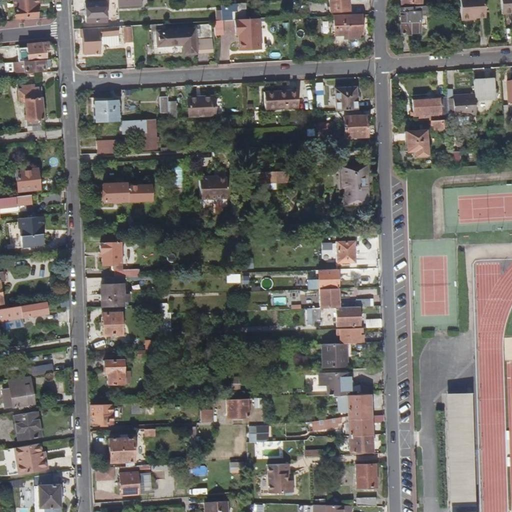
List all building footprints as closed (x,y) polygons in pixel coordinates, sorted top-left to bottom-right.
[(36,16),(35,5),(38,5),(37,0),(12,0),(15,18),(36,16)] [(103,3),(102,0),(79,0),(80,5),(84,4),(85,22),(104,20),(103,3)] [(347,10),(346,0),(327,0),(328,11),(347,10)] [(486,18),(485,0),(460,0),(461,4),(462,21),(473,21),(473,19),(486,18)] [(511,0),(501,0),(503,14),(511,13),(511,0)] [(232,20),(231,7),(234,7),(234,4),(218,5),(219,20),(232,20)] [(421,32),(420,15),(427,15),(426,6),(401,8),(402,35),(411,35),(411,33),(421,32)] [(362,33),(361,14),(334,16),(335,35),(343,34),(362,33)] [(260,49),(258,18),(234,19),(235,35),(238,35),(239,51),(260,49)] [(211,39),(210,24),(194,25),(194,29),(150,32),(152,56),(195,54),(195,40),(211,39)] [(118,42),(117,27),(105,27),(78,29),(79,41),(82,41),(83,54),(96,53),(96,44),(98,44),(106,44),(108,46),(115,46),(116,47),(118,47),(119,46),(119,42),(118,42)] [(131,42),(131,27),(123,28),(124,43),(131,42)] [(212,53),(211,39),(195,40),(195,54),(212,53)] [(44,57),(43,48),(46,48),(46,42),(25,45),(25,48),(16,49),(17,62),(27,61),(27,58),(39,57),(44,57)] [(48,67),(47,60),(39,60),(27,61),(17,62),(13,63),(14,71),(23,70),(23,71),(42,70),(42,68),(48,67)] [(495,99),(494,81),(473,82),(474,94),(475,100),(495,99)] [(322,107),(321,85),(313,86),(315,108),(322,107)] [(43,131),(39,89),(30,90),(30,86),(17,88),(19,103),(25,103),(28,133),(43,131)] [(356,110),(355,88),(333,89),(334,111),(356,110)] [(296,107),(295,91),(263,92),(263,108),(296,107)] [(453,98),(447,98),(448,114),(454,114),(454,116),(476,115),(475,100),(474,94),(453,96),(453,98)] [(447,98),(447,96),(413,98),(414,115),(419,115),(419,122),(432,121),(448,120),(448,114),(447,98)] [(166,112),(166,102),(166,97),(157,98),(158,112),(166,112)] [(212,117),(212,97),(186,98),(187,118),(212,117)] [(117,121),(116,98),(92,99),(93,122),(117,121)] [(174,119),(173,102),(166,102),(166,112),(167,119),(174,119)] [(137,111),(136,103),(126,104),(126,112),(137,111)] [(365,116),(342,118),(342,138),(366,137),(365,116)] [(138,150),(156,149),(154,120),(121,121),(122,134),(137,134),(138,150)] [(449,126),(448,120),(432,121),(433,129),(444,128),(444,127),(449,126)] [(331,121),(317,122),(317,135),(331,135),(331,121)] [(62,140),(61,130),(44,131),(45,142),(62,140)] [(427,156),(426,131),(406,133),(408,157),(427,156)] [(96,142),(97,154),(109,154),(108,141),(96,142)] [(460,167),(459,152),(450,153),(451,168),(460,167)] [(291,181),(291,172),(264,173),(264,167),(249,167),(250,183),(291,181)] [(367,203),(365,168),(340,169),(341,187),(343,186),(344,205),(367,203)] [(39,190),(37,170),(15,173),(18,193),(39,190)] [(226,199),(225,179),(217,179),(210,179),(210,177),(199,177),(200,199),(226,199)] [(149,199),(149,186),(125,186),(125,184),(101,185),(101,200),(149,199)] [(20,206),(31,205),(30,196),(0,199),(0,214),(20,212),(20,206)] [(42,216),(17,219),(19,229),(20,229),(22,248),(44,246),(42,234),(41,234),(40,228),(42,228),(43,228),(42,216)] [(100,241),(99,230),(84,230),(84,242),(99,241),(100,241)] [(120,270),(119,241),(100,241),(99,241),(99,252),(101,252),(101,260),(103,262),(111,262),(111,277),(140,276),(139,269),(120,270)] [(353,263),(352,243),(334,243),(334,263),(353,263)] [(337,288),(337,270),(316,271),(317,289),(337,288)] [(129,305),(129,295),(123,295),(123,283),(100,284),(101,306),(129,305)] [(338,308),(337,288),(317,289),(318,309),(334,308),(338,308)] [(369,307),(368,299),(355,300),(355,308),(357,307),(369,307)] [(23,318),(47,314),(45,302),(0,309),(0,322),(3,322),(23,318)] [(158,304),(158,332),(168,332),(168,304),(158,304)] [(357,327),(357,307),(355,308),(338,308),(334,308),(335,327),(357,327)] [(306,309),(307,326),(318,325),(318,309),(306,309)] [(120,333),(120,312),(101,312),(102,334),(120,333)] [(24,327),(23,318),(3,322),(4,331),(24,327)] [(361,343),(361,337),(360,337),(359,331),(335,331),(335,338),(339,338),(339,344),(344,344),(361,343)] [(345,365),(344,344),(339,344),(321,344),(321,366),(345,365)] [(124,386),(123,363),(102,364),(103,377),(107,376),(107,387),(124,386)] [(52,373),(51,366),(28,370),(30,376),(52,373)] [(349,395),(348,372),(318,373),(318,385),(326,385),(326,396),(337,395),(346,395),(349,395)] [(34,404),(28,377),(8,380),(9,389),(13,408),(19,407),(20,410),(29,409),(28,405),(34,404)] [(240,391),(240,377),(229,377),(229,391),(240,391)] [(13,408),(9,389),(3,390),(7,409),(13,408)] [(476,506),(471,392),(449,393),(454,506),(476,506)] [(369,416),(368,394),(349,395),(346,395),(347,413),(347,417),(369,416)] [(347,413),(346,395),(337,395),(337,413),(347,413)] [(247,417),(246,398),(226,399),(227,418),(247,417)] [(111,423),(110,403),(90,404),(91,424),(111,423)] [(199,423),(211,423),(211,410),(200,410),(199,423)] [(41,437),(36,412),(13,416),(18,441),(41,437)] [(370,435),(369,423),(383,422),(383,415),(369,416),(347,417),(347,421),(348,433),(348,436),(370,435)] [(340,418),(310,420),(312,430),(337,426),(337,423),(340,422),(340,418)] [(155,438),(154,430),(144,431),(145,439),(155,438)] [(255,431),(255,441),(267,440),(267,431),(255,431)] [(370,452),(370,435),(348,436),(349,452),(352,452),(365,452),(370,452)] [(134,466),(132,437),(108,438),(110,461),(126,460),(126,466),(134,466)] [(46,470),(45,458),(41,459),(39,444),(14,448),(18,475),(46,470)] [(287,481),(287,474),(289,474),(289,464),(268,465),(269,494),(294,493),(293,480),(287,481)] [(374,488),(373,465),(354,466),(355,488),(374,488)] [(139,494),(138,472),(119,473),(120,495),(139,494)] [(57,510),(57,485),(37,486),(37,507),(42,507),(42,511),(56,511),(56,510),(57,510)] [(374,506),(374,498),(354,497),(354,506),(374,506)] [(224,511),(224,500),(202,501),(203,511),(224,511)]
